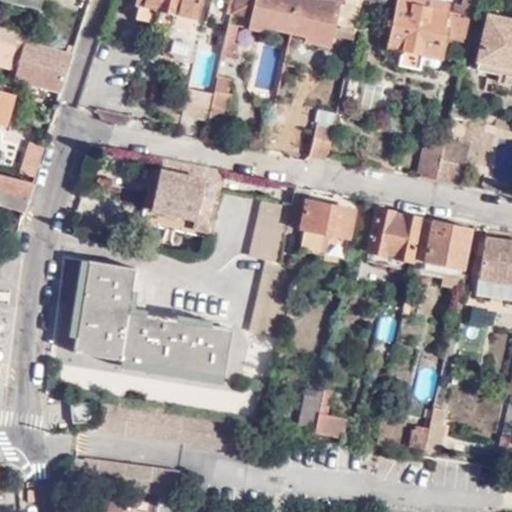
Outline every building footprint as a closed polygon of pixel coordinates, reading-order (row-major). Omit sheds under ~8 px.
[(138,0),(137,6),(140,6),(138,22),(171,28),(191,31),(193,17),(195,17),(198,0),(138,0)] [(276,26),(290,30),(296,0),(233,0),(232,5),(254,9),(252,17),(249,26),(275,33),(276,26)] [(359,0),(296,0),(290,30),(306,34),(305,40),(330,44),(332,35),(351,38),(359,0)] [(446,33),(449,11),(450,3),(432,0),(397,0),(391,37),(384,37),(381,59),(403,63),(402,66),(422,69),(423,65),(443,69),(450,34),(446,33)] [(474,11),(476,0),(462,0),(460,13),(473,15),(474,11)] [(231,13),(252,17),(254,9),(232,5),(231,13)] [(470,28),(473,15),(460,13),(449,11),(446,33),(450,34),(468,37),(470,28)] [(480,12),(474,11),(473,15),(470,28),(481,29),(483,19),(479,18),(480,12)] [(511,19),(488,15),(477,66),(511,73),(511,19)] [(27,34),(0,27),(0,38),(11,41),(9,50),(23,54),(17,80),(62,92),(73,55),(25,44),(27,34)] [(0,122),(5,123),(13,92),(0,88),(0,122)] [(181,114),(207,120),(207,117),(212,94),(186,88),(181,114)] [(212,94),(207,117),(224,122),(230,96),(213,92),(212,94)] [(309,153),(327,157),(337,112),(319,108),(309,153)] [(460,185),(470,144),(445,138),(443,147),(435,178),(451,180),(450,183),(460,185)] [(28,141),(19,172),(35,177),(35,176),(45,146),(28,141)] [(435,178),(443,147),(427,143),(419,177),(435,180),(435,179),(435,178)] [(197,165),(167,160),(164,171),(195,177),(197,165)] [(141,224),(212,240),(223,190),(215,189),(220,169),(197,165),(195,177),(164,171),(161,170),(156,194),(148,192),(141,224)] [(152,168),(148,192),(156,194),(161,170),(152,168)] [(33,182),(0,173),(0,206),(23,212),(33,182)] [(253,332),(279,338),(295,265),(278,262),(290,204),(260,198),(249,256),(270,260),(253,332)] [(346,238),(352,209),(304,199),(298,229),(302,230),(298,249),(323,254),(326,234),(346,238)] [(410,260),(420,217),(376,207),(366,249),(369,250),(367,261),(405,269),(408,259),(410,260)] [(422,218),(412,258),(423,261),(428,243),(423,242),(425,235),(429,236),(433,219),(423,217),(422,218)] [(428,243),(423,261),(441,264),(436,283),(454,288),(469,227),(433,219),(429,236),(425,235),(423,242),(428,243)] [(511,232),(486,228),(476,294),(511,298),(511,232)] [(130,300),(136,268),(88,260),(73,351),(223,377),(231,329),(199,324),(200,318),(188,316),(187,322),(128,312),(129,309),(135,310),(136,300),(130,300)] [(489,351),(489,307),(463,307),(464,351),(489,351)] [(322,392),(313,431),(342,438),(347,418),(327,414),(332,394),(322,392)] [(71,421),(92,420),(91,400),(70,402),(71,421)] [(184,412),(99,400),(95,428),(244,457),(249,429),(184,412)] [(429,427),(424,450),(440,452),(446,425),(442,424),(445,409),(434,406),(429,427)] [(382,414),(376,442),(389,444),(395,416),(382,414)] [(409,428),(405,445),(416,448),(422,427),(415,425),(415,429),(409,428)] [(422,427),(416,448),(424,450),(429,427),(422,427)] [(500,435),(495,457),(498,458),(503,439),(503,437),(503,436),(500,435)] [(503,439),(498,458),(504,459),(509,437),(503,436),(503,437),(503,439)] [(83,459),(80,485),(158,498),(174,501),(177,474),(83,459)] [(84,496),(81,511),(90,511),(93,497),(84,496)] [(130,511),(132,504),(93,497),(90,511),(130,511)]
